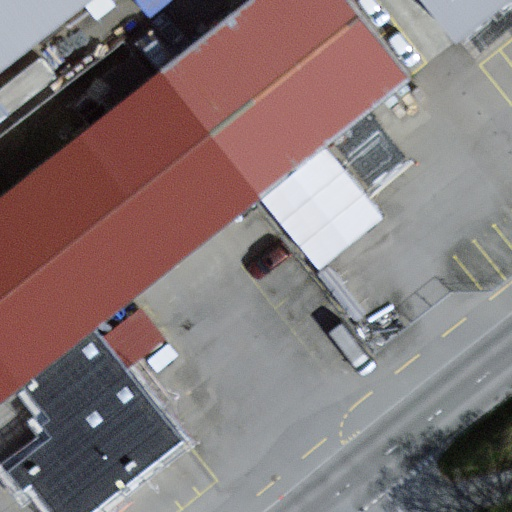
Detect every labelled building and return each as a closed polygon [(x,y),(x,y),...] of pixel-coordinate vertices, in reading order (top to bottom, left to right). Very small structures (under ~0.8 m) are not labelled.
[(0,0),(0,68),(87,0),(0,0)] [(398,80),(335,0),(257,0),(151,84),(242,201),(398,80)] [(424,0),(458,41),(507,0),(424,0)] [(242,201),(151,84),(0,200),(0,210),(87,322),(242,201)] [(0,389),(87,322),(0,210),(0,389)]
